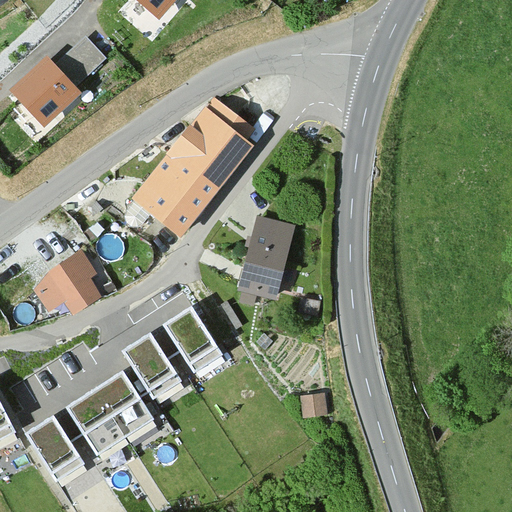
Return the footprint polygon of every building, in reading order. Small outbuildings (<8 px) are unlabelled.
[(145,0),(160,12),(169,0),(145,0)] [(48,49),(12,83),(46,120),(83,85),(48,49)] [(257,126),(214,97),(135,197),(125,211),(125,219),(132,224),(138,224),(149,211),(178,230),(257,126)] [(282,301),(299,224),(262,216),(244,293),(282,301)] [(79,253),(52,273),(37,284),(51,303),(65,293),(76,308),(99,292),(87,275),(93,271),(79,253)] [(194,292),(161,312),(195,367),(228,346),(194,292)] [(155,317),(120,338),(152,394),(187,373),(155,317)] [(123,360),(63,396),(94,448),(155,411),(123,360)] [(0,390),(0,436),(19,426),(0,390)] [(332,415),(329,395),(306,399),(310,419),(332,415)] [(54,405),(25,424),(56,473),(86,454),(54,405)]
